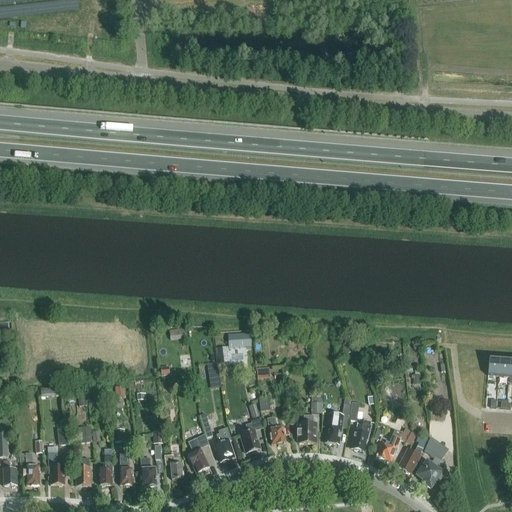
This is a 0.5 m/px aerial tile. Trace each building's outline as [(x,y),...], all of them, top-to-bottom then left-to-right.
[(8,323),(0,324),(0,330),(0,334),(9,333),(8,323)] [(186,329),(170,331),(171,341),(187,339),(186,329)] [(341,347),(346,356),(353,352),(348,343),(341,347)] [(229,362),(228,348),(216,350),(218,363),(229,362)] [(369,361),(369,362),(370,369),(381,368),(380,360),(369,361)] [(490,362),(489,376),(500,377),(501,362),(490,362)] [(501,362),(500,377),(510,378),(511,363),(501,362)] [(220,389),(216,364),(207,366),(211,390),(220,389)] [(269,369),(257,370),(258,380),(270,379),(269,369)] [(413,386),(421,385),(421,376),(413,376),(413,386)] [(124,388),(115,388),(116,398),(125,397),(124,388)] [(78,393),(80,408),(87,407),(85,392),(78,393)] [(259,400),(260,413),(270,412),(268,399),(259,400)] [(311,416),(322,415),(322,404),(322,399),(312,399),(312,404),(311,404),(311,416)] [(359,405),(352,404),(349,422),(357,423),(359,405)] [(256,406),(249,408),(253,420),(260,418),(256,406)] [(203,427),(206,437),(207,440),(212,438),(212,437),(209,425),(205,415),(199,417),(203,427)] [(332,445),(334,445),(339,446),(340,442),(343,417),(330,415),(328,429),(326,431),(327,432),(325,444),(327,444),(329,446),(332,445)] [(297,432),(297,439),(299,439),(299,446),(315,446),(315,426),(313,426),(313,417),(304,417),(304,426),(297,426),(297,432)] [(283,431),(283,430),(276,431),(274,420),(268,421),(271,447),(278,446),(278,448),(284,447),(284,445),(285,445),(284,435),(285,435),(285,431),(283,431)] [(357,425),(355,433),(351,450),(353,451),(354,453),(357,453),(358,452),(364,453),(367,442),(368,442),(369,437),(368,437),(371,423),(364,422),(363,426),(357,425)] [(248,435),(240,437),(241,438),(246,455),(260,451),(257,442),(259,442),(256,433),(256,432),(255,433),(252,425),(246,427),(248,435)] [(78,430),(80,445),(92,444),(91,428),(78,430)] [(67,446),(65,430),(57,431),(59,447),(67,446)] [(216,437),(219,445),(215,447),(215,448),(214,449),(215,452),(217,452),(221,464),(222,464),(223,465),(226,464),(227,462),(228,462),(235,459),(229,444),(232,443),(227,430),(218,433),(219,436),(216,437)] [(125,444),(125,431),(115,431),(115,444),(125,444)] [(94,444),(101,443),(100,433),(92,434),(94,444)] [(382,443),(376,458),(377,459),(378,461),(382,463),(384,461),(391,464),(399,442),(398,441),(401,436),(394,433),(392,439),(393,439),(390,446),(385,444),(382,443)] [(416,436),(411,433),(406,444),(411,447),(416,436)] [(7,435),(0,435),(0,459),(8,459),(7,435)] [(420,458),(426,443),(428,439),(419,435),(416,443),(418,444),(414,454),(408,451),(398,469),(405,472),(406,474),(409,476),(410,475),(411,476),(420,458)] [(209,446),(207,440),(206,437),(188,445),(193,453),(187,456),(187,457),(187,459),(188,463),(190,463),(196,476),(198,475),(199,476),(202,475),(203,473),(210,469),(200,450),(209,446)] [(36,456),(43,455),(43,443),(35,443),(36,456)] [(32,455),(26,455),(26,465),(26,488),(32,488),(34,489),(37,489),(38,487),(40,487),(39,468),(33,468),(32,455)] [(58,469),(58,455),(48,455),(48,481),(50,481),(50,487),(58,487),(59,489),(62,489),(64,487),(65,487),(65,476),(66,475),(66,472),(65,471),(65,469),(58,469)] [(120,471),(120,488),(125,488),(127,489),(129,489),(130,488),(132,488),(132,479),(132,478),(134,476),(134,474),(132,473),(132,471),(129,471),(129,455),(120,455),(120,471)] [(170,467),(172,482),(183,481),(180,459),(174,459),(173,456),(164,457),(165,468),(170,467)] [(99,472),(98,473),(98,476),(99,477),(99,487),(100,487),(102,489),(104,489),(106,487),(112,487),(112,457),(104,457),(105,471),(99,471),(99,472)] [(431,465),(428,463),(417,477),(424,483),(422,486),(430,491),(443,474),(440,471),(445,464),(436,458),(431,465)] [(76,469),(77,488),(91,488),(90,469),(89,469),(89,460),(79,460),(79,469),(76,469)] [(140,460),(141,488),(149,488),(151,489),(153,489),(154,488),(157,488),(156,470),(150,470),(150,460),(140,460)] [(3,463),(4,489),(10,488),(12,490),(14,490),(16,488),(17,488),(16,471),(10,471),(10,463),(3,463)]
